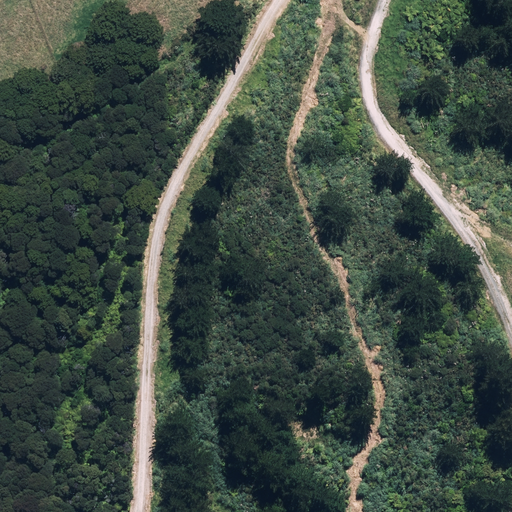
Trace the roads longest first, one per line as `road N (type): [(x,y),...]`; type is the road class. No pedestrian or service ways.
road 1 (track): [(279,0),(159,221),(136,511)]
road 2 (track): [(383,0),(364,60),(366,92),(387,136),(455,221),(511,332)]
